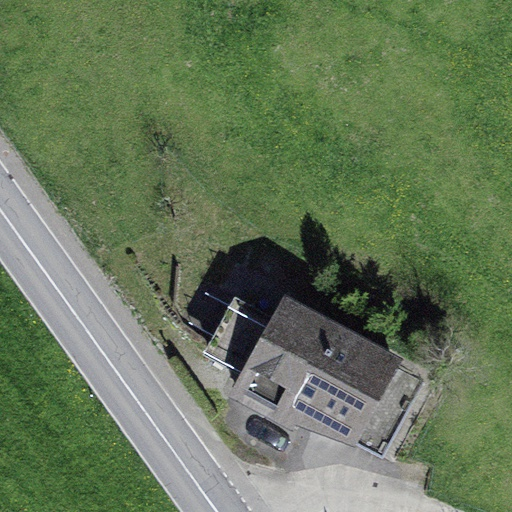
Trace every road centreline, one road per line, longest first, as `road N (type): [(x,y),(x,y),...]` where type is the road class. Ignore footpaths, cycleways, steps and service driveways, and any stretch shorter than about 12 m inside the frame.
road 1 (tertiary): [(217,511),(0,208)]
road 2 (residential): [(412,511),(338,494),(280,511)]
